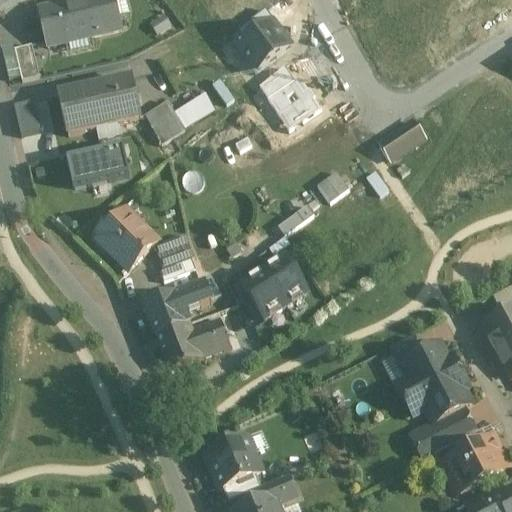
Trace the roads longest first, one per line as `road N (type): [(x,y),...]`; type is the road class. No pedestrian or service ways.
road 1 (residential): [(183,511),(123,356),(19,216),(0,144)]
road 2 (residential): [(511,35),(397,108),(364,94),(331,45),(326,13)]
road 3 (residential): [(511,423),(452,317)]
